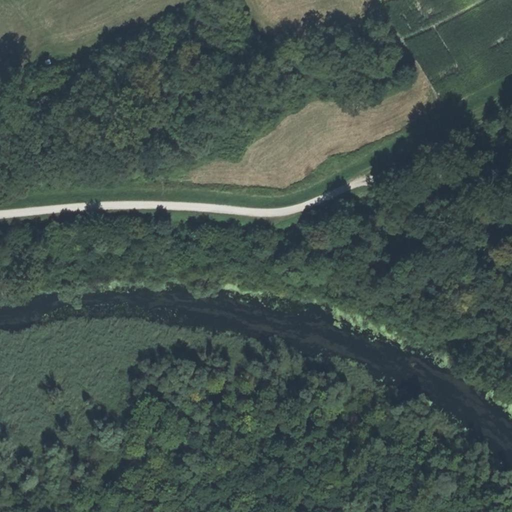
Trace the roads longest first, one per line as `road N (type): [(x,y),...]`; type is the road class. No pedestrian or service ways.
road 1 (track): [(253,214),(109,205),(0,213)]
road 2 (track): [(160,0),(0,82)]
road 3 (track): [(367,177),(407,175),(456,192),(511,248)]
road 4 (track): [(511,95),(367,177)]
road 5 (track): [(367,177),(296,211),(253,214)]
